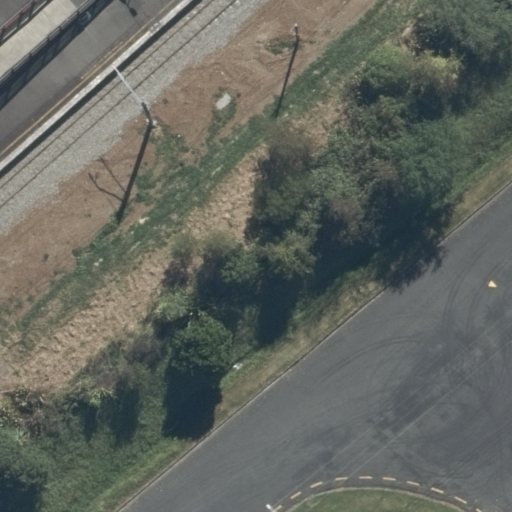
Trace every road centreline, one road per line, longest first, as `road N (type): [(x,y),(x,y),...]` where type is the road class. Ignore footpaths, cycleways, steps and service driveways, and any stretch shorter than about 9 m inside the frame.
road 1 (residential): [(217,511),(418,342)]
road 2 (residential): [(418,342),(511,451)]
road 3 (residential): [(418,342),(511,265)]
